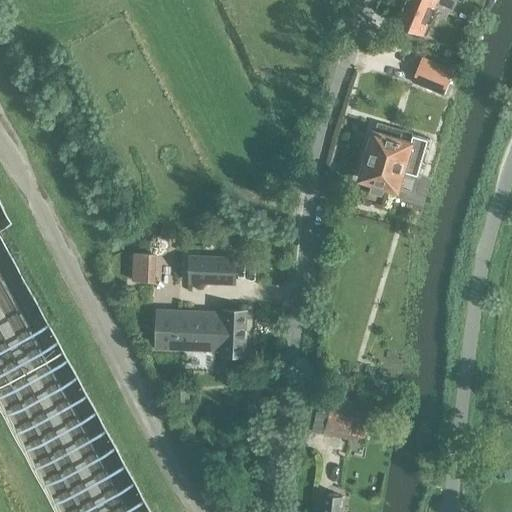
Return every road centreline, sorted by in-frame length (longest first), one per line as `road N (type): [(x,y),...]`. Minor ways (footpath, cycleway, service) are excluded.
road 1 (unclassified): [(269,511),(305,274),(309,191),(334,94),(373,0)]
road 2 (unclassified): [(448,511),(486,240),(511,166)]
